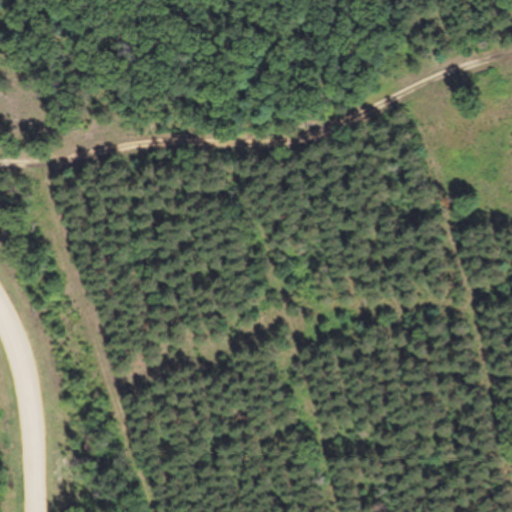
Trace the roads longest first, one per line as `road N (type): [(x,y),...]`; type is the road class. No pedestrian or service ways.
road 1 (residential): [(0,167),(132,150),(282,148),(352,127),(471,67),(511,57)]
road 2 (residential): [(0,314),(31,390),(35,511)]
